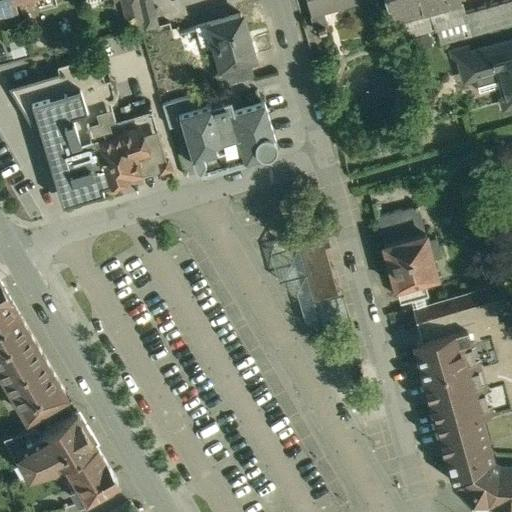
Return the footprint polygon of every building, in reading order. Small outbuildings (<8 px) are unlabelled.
[(137,0),(123,0),(130,28),(143,25),(137,0)] [(307,0),(311,12),(354,0),(307,0)] [(385,0),(390,16),(448,0),(385,0)] [(461,0),(448,0),(390,16),(396,36),(436,26),(440,40),(511,20),(511,0),(493,0),(464,8),(461,0)] [(239,9),(196,21),(201,39),(213,35),(224,75),(249,68),(245,54),(252,52),(239,9)] [(511,37),(466,50),(472,72),(474,72),(479,88),(498,82),(503,100),(511,97),(511,37)] [(109,74),(103,76),(97,55),(96,54),(94,53),(92,53),(57,63),(65,87),(31,97),(61,199),(92,190),(103,187),(101,180),(105,180),(105,181),(106,183),(107,184),(110,185),(113,185),(116,184),(118,182),(119,179),(119,177),(137,171),(158,164),(158,167),(172,162),(168,148),(164,149),(151,107),(116,118),(115,114),(109,95),(112,94),(113,92),(113,89),(109,74)] [(196,168),(201,169),(206,169),(209,169),(209,166),(264,150),(265,152),(269,151),(272,148),(275,145),(276,142),(276,138),(264,96),(234,104),(230,93),(200,101),(197,89),(161,99),(169,124),(181,121),(192,158),(190,159),(192,164),(196,168)] [(270,191),(254,197),(269,234),(285,227),(270,191)] [(426,225),(380,237),(387,264),(383,265),(387,279),(391,278),(393,284),(395,284),(399,297),(427,289),(423,276),(438,272),(426,225)] [(327,234),(299,242),(311,282),(311,283),(317,281),(333,291),(337,289),(324,243),(329,241),(327,234)] [(0,272),(0,319),(21,308),(0,272)] [(511,275),(412,303),(419,334),(414,344),(451,478),(468,488),(486,498),(487,496),(488,496),(487,499),(511,500),(511,275)] [(333,291),(317,281),(311,283),(311,282),(305,292),(309,307),(314,309),(324,306),(333,291)] [(0,319),(0,371),(3,375),(43,352),(21,308),(0,319)] [(67,391),(43,352),(3,375),(26,415),(67,391)] [(41,430),(37,432),(54,466),(64,460),(99,440),(79,406),(41,430)] [(36,421),(31,424),(3,433),(27,474),(54,466),(37,432),(41,430),(36,421)] [(99,440),(64,460),(86,497),(117,478),(99,440)] [(139,511),(132,499),(109,511),(139,511)]
